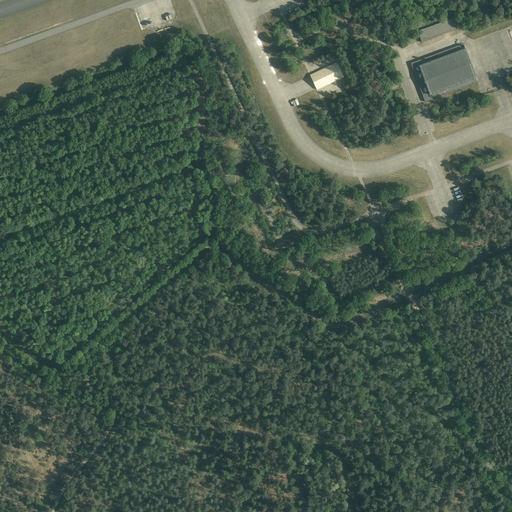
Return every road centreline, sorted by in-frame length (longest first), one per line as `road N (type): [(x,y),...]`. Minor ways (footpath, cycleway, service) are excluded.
road 1 (track): [(59,511),(121,420),(104,351),(208,254),(330,334),(411,299)]
road 2 (unclassified): [(511,497),(411,299)]
road 3 (unknown): [(413,302),(330,334),(275,297)]
road 4 (unclassified): [(0,51),(142,0)]
